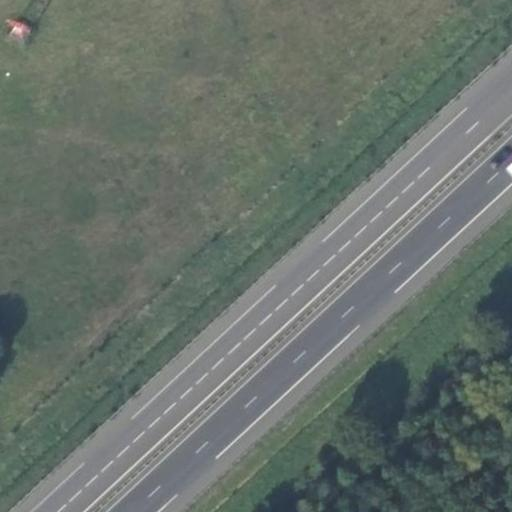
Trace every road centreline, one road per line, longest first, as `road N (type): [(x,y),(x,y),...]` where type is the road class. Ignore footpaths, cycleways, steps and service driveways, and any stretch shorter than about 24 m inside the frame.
road 1 (trunk): [(511,91),(59,511)]
road 2 (trunk): [(133,511),(511,160)]
